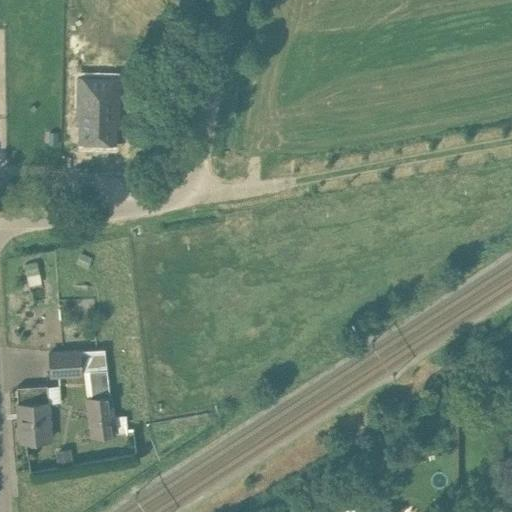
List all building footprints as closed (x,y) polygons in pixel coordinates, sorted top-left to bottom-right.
[(77,76),(76,124),(79,124),(78,143),(116,144),(116,122),(119,122),(120,77),(77,76)] [(49,131),(48,144),(57,144),(57,132),(49,131)] [(107,372),(106,349),(50,351),(51,376),(107,372)] [(47,384),(17,387),(20,441),(50,439),(47,384)] [(110,395),(88,398),(92,436),(114,433),(110,395)] [(71,452),(56,454),(58,466),(73,463),(71,452)]
